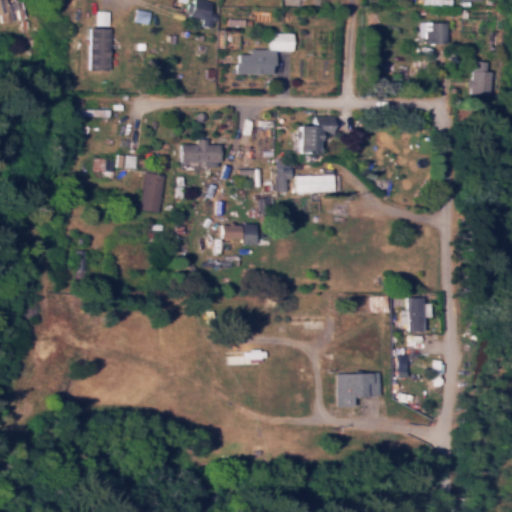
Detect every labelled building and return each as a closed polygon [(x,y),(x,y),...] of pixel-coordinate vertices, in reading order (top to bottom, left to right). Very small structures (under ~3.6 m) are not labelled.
[(209,27),(213,12),(206,11),(209,1),(204,0),(189,0),(186,15),(200,18),(198,25),(209,27)] [(145,22),(146,10),(131,8),(130,20),(145,22)] [(92,24),(105,24),(105,10),(93,9),(92,24)] [(417,36),(424,36),(424,42),(443,42),(444,21),(418,21),(417,36)] [(105,26),(84,26),(83,69),(104,69),(105,26)] [(270,72),(270,49),(287,49),(288,31),(265,31),(265,48),(246,48),(246,53),(232,52),(232,72),(270,72)] [(483,60),(469,59),(468,93),(488,93),(488,69),(483,69),(483,60)] [(292,150),(313,151),(314,133),(327,133),(328,115),(307,114),(306,124),(292,124),(292,150)] [(215,161),(216,142),(202,142),(202,137),(193,137),(193,142),(176,141),(175,160),(215,161)] [(120,166),(120,165),(131,167),(133,154),(114,153),(113,165),(120,166)] [(271,165),(272,190),(284,190),(283,177),(288,177),(287,164),(271,165)] [(137,209),(156,210),(158,173),(139,172),(137,209)] [(290,174),(290,191),(335,190),(335,173),(290,174)] [(214,237),(237,237),(236,243),(250,243),(251,223),(215,222),(214,237)] [(79,272),(80,249),(73,249),(71,272),(79,272)] [(383,309),(383,294),(366,293),(366,309),(383,309)] [(405,330),(420,330),(420,316),(427,316),(427,298),(405,298),(405,330)] [(239,350),(224,350),(224,366),(257,367),(257,350),(248,349),(248,343),(240,343),(239,350)] [(393,353),(392,376),(404,377),(405,353),(393,353)] [(375,394),(375,371),(331,372),(332,406),(348,405),(348,395),(375,394)]
